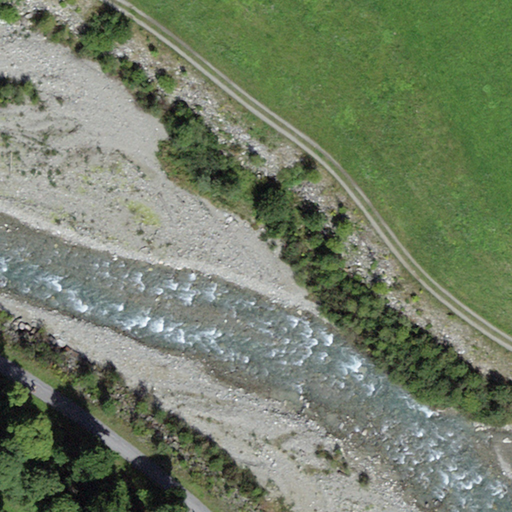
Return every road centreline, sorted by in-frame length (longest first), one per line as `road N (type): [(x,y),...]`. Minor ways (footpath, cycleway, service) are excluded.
road 1 (track): [(96,0),(309,140),(430,279),(511,341)]
road 2 (track): [(0,372),(101,436),(183,511)]
